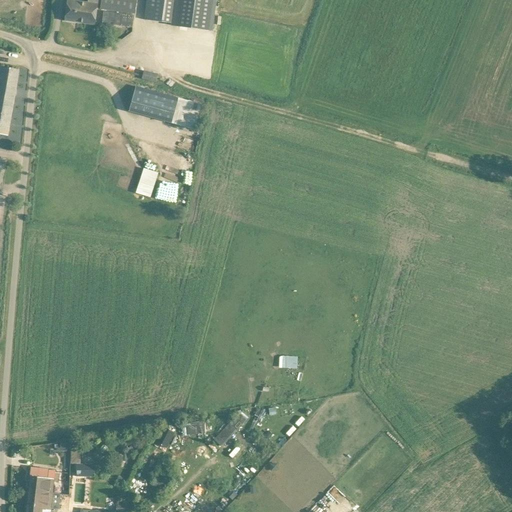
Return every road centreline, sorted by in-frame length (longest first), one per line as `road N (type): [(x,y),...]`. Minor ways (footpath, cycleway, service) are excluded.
road 1 (unclassified): [(1,511),(33,64),(23,43),(0,34)]
road 2 (track): [(511,176),(160,71)]
